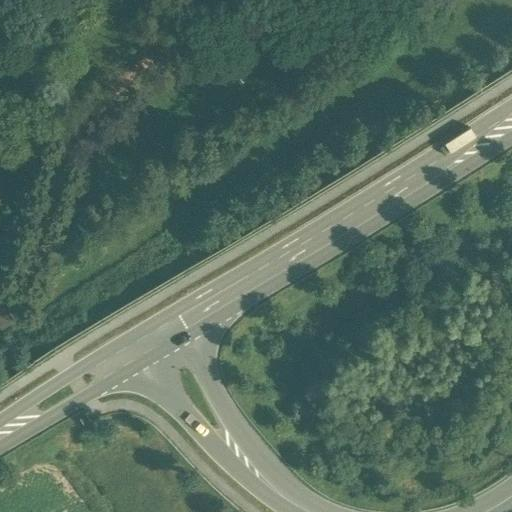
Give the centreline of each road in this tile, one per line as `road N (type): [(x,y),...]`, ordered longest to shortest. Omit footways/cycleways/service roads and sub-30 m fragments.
road 1 (secondary): [(161,331),(511,116)]
road 2 (secondary): [(323,511),(285,491),(234,442),(161,331)]
road 3 (secondary): [(0,432),(161,331)]
